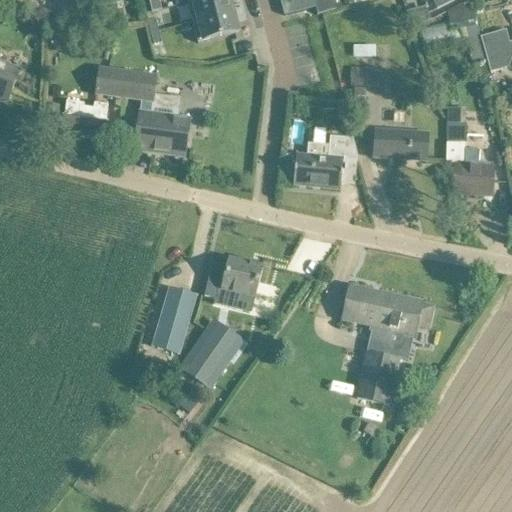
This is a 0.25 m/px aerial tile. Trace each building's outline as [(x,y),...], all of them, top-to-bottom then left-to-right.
[(148,0),(152,13),(160,11),(156,0),(148,0)] [(187,3),(193,24),(233,14),(229,0),(204,0),(193,3),(193,2),(187,3)] [(298,14),(294,0),(293,0),(281,3),(284,17),(298,14)] [(318,0),(322,14),(340,9),(337,0),(318,0)] [(448,5),(445,0),(438,0),(433,3),(435,6),(437,10),(448,5)] [(238,34),(233,14),(193,24),(198,45),(238,34)] [(147,23),(150,35),(158,33),(155,21),(147,23)] [(462,23),(463,30),(465,29),(472,61),(484,60),(477,21),(462,23)] [(162,44),(158,33),(150,35),(154,46),(162,44)] [(506,70),(511,56),(511,43),(484,51),(491,73),(506,70)] [(376,56),(377,46),(355,46),(355,56),(376,56)] [(0,64),(0,101),(7,104),(20,72),(0,64)] [(380,88),(381,69),(350,69),(352,87),(380,88)] [(120,99),(124,73),(99,70),(95,96),(120,99)] [(142,102),(134,152),(185,159),(190,120),(151,115),(157,78),(124,73),(120,99),(142,102)] [(356,98),(367,98),(367,90),(356,90),(356,98)] [(84,108),(84,105),(66,103),(64,118),(62,136),(103,142),(106,123),(107,114),(108,107),(94,105),(93,110),(84,108)] [(46,105),(45,117),(58,118),(59,106),(46,105)] [(456,163),(454,195),(491,197),(493,177),(493,170),(478,169),(478,166),(480,152),(465,151),(466,126),(461,125),(461,110),(447,110),(446,163),(456,163)] [(376,130),(375,140),(374,160),(426,163),(428,134),(376,130)] [(294,181),(293,187),(340,191),(343,163),(357,164),(358,157),(353,140),(330,138),(329,147),(308,145),(308,158),(296,157),(295,167),(294,181)] [(286,156),(284,180),(294,181),(295,167),(296,157),(286,156)] [(212,268),(205,298),(216,301),(214,306),(251,315),(257,288),(262,269),(257,268),(258,265),(250,263),(249,266),(230,261),(227,272),(212,268)] [(372,332),(357,400),(389,407),(404,339),(414,341),(417,329),(428,332),(429,328),(433,308),(422,306),(422,305),(350,289),(343,321),(372,327),(371,332),(372,332)] [(169,290),(156,341),(182,347),(195,297),(169,290)] [(174,381),(202,399),(208,389),(211,391),(243,344),(213,324),(174,381)]
